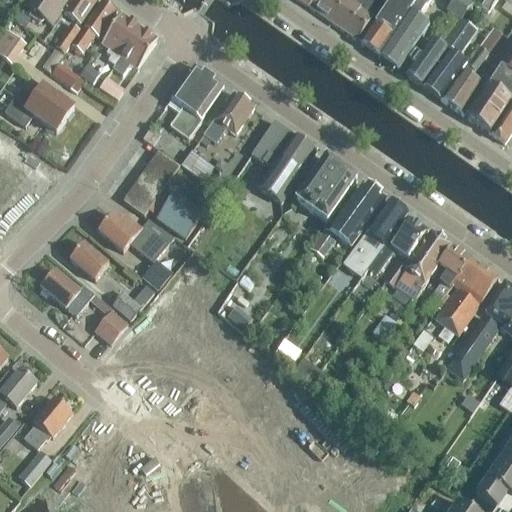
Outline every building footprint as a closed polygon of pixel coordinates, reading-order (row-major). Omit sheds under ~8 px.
[(58,18),(70,0),(30,0),(24,10),(53,30),(60,20),(58,18)] [(80,28),(98,2),(95,0),(74,0),(64,16),(80,28)] [(293,0),(308,11),(315,0),(293,0)] [(345,6),(349,0),(315,0),(308,11),(332,28),(347,7),(345,6)] [(381,0),(383,1),(383,0),(349,0),(345,6),(347,7),(332,28),(357,45),(380,12),(373,8),(378,0),(381,0)] [(383,0),(383,1),(380,6),(386,10),(360,48),(398,75),(429,30),(418,22),(433,0),(444,0),(452,5),(455,0),(383,0)] [(463,18),(472,6),(463,0),(456,0),(447,14),(456,20),(460,15),(463,18)] [(511,8),(511,0),(488,0),(481,10),(490,16),(501,1),(511,8)] [(98,41),(116,15),(102,5),(71,49),(81,57),(94,38),(98,41)] [(114,70),(140,33),(121,19),(100,47),(108,53),(106,57),(111,60),(108,65),(114,70)] [(424,92),(468,29),(460,23),(443,47),(444,48),(442,51),(431,44),(406,79),(424,92)] [(64,58),(79,35),(70,28),(54,51),(64,58)] [(440,103),(466,68),(455,61),(457,58),(459,59),(476,34),(468,29),(424,92),(440,103)] [(140,33),(114,70),(112,72),(122,79),(130,68),(137,73),(157,44),(140,33)] [(26,48),(6,34),(0,42),(0,61),(11,69),(26,48)] [(471,81),(489,57),(479,50),(466,68),(440,103),(463,120),(482,89),(471,81)] [(511,63),(504,74),(501,71),(468,123),(490,139),(511,106),(511,63)] [(70,90),(77,80),(60,69),(53,78),(70,90)] [(93,88),(98,80),(85,71),(80,79),(93,88)] [(170,132),(188,145),(201,126),(199,125),(223,91),(195,71),(167,109),(180,119),(170,132)] [(78,97),(85,85),(79,81),(71,92),(78,97)] [(41,92),(28,82),(3,118),(23,132),(32,120),(56,138),(74,113),(42,91),(41,92)] [(235,140),(254,113),(233,98),(214,125),(213,124),(202,139),(215,149),(226,134),(235,140)] [(511,106),(490,139),(504,149),(511,137),(511,106)] [(280,208),(316,156),(274,127),(251,160),(261,167),(262,166),(271,172),(257,193),(280,208)] [(3,147),(0,150),(0,173),(16,187),(31,170),(3,147)] [(151,166),(172,181),(180,171),(158,155),(151,166)] [(213,173),(190,157),(180,171),(202,187),(213,173)] [(326,229),(357,185),(326,163),(295,207),(326,229)] [(165,191),(172,181),(151,166),(144,176),(165,191)] [(0,173),(0,201),(3,204),(16,187),(0,173)] [(158,201),(165,191),(144,176),(136,186),(158,201)] [(151,211),(158,201),(136,186),(129,196),(151,211)] [(352,253),(385,205),(363,189),(330,237),(325,237),(312,256),(324,264),(338,243),(352,253)] [(143,221),(151,211),(129,196),(122,206),(143,221)] [(187,244),(203,221),(174,200),(158,223),(187,244)] [(373,266),(382,253),(385,249),(406,219),(388,207),(366,238),(379,248),(377,251),(373,249),(365,260),(373,266)] [(142,234),(124,219),(119,226),(111,220),(97,237),(123,258),(130,250),(152,268),(156,264),(169,249),(146,230),(142,234)] [(406,219),(385,249),(406,264),(428,234),(406,219)] [(430,281),(452,251),(431,237),(406,272),(398,267),(386,284),(413,303),(429,281),(430,281)] [(94,286),(108,269),(83,248),(69,265),(94,286)] [(452,291),(471,264),(452,251),(430,281),(439,288),(422,312),(431,318),(451,290),(452,291)] [(382,253),(373,266),(370,270),(378,275),(389,259),(382,253)] [(152,268),(142,281),(160,296),(174,279),(156,264),(152,268)] [(471,264),(452,291),(456,293),(434,325),(458,341),(499,283),(471,264)] [(79,297),(55,277),(41,294),(75,323),(94,300),(84,292),(79,297)] [(511,343),(511,292),(504,287),(492,306),(493,307),(485,319),(502,331),(500,333),(501,336),(511,343)] [(143,311),(155,297),(147,290),(134,304),(143,311)] [(131,324),(142,312),(125,297),(113,310),(131,324)] [(185,302),(180,308),(189,315),(194,309),(185,302)] [(194,309),(189,315),(198,323),(204,317),(194,309)] [(251,323),(236,310),(227,321),(242,334),(251,323)] [(110,350),(127,330),(111,317),(95,337),(110,350)] [(463,384),(499,333),(483,322),(446,373),(463,384)] [(218,329),(213,335),(222,343),(228,337),(218,329)] [(147,331),(124,358),(141,373),(164,345),(147,331)] [(228,337),(222,343),(232,351),(237,345),(228,337)] [(196,341),(190,351),(210,365),(217,355),(196,341)] [(164,345),(141,373),(158,387),(181,359),(164,345)] [(251,357),(246,363),(256,371),(261,365),(251,357)] [(181,359),(158,387),(174,401),(198,373),(181,359)] [(511,392),(511,391),(511,360),(497,383),(511,392)] [(261,365),(256,371),(265,379),(270,372),(261,365)] [(198,373),(174,401),(191,414),(214,387),(198,373)] [(0,417),(8,408),(15,414),(36,389),(19,375),(0,397),(0,417)] [(214,387),(191,414),(208,428),(231,401),(214,387)] [(231,401),(208,428),(225,443),(248,415),(231,401)] [(36,455),(48,441),(51,444),(72,419),(53,403),(33,428),(35,430),(23,444),(36,455)] [(312,407),(307,414),(316,421),(321,415),(312,407)] [(321,415),(316,421),(325,429),(330,423),(321,415)] [(1,452),(17,432),(7,423),(0,431),(0,451),(1,452)] [(345,435),(340,441),(349,449),(354,443),(345,435)] [(273,436),(250,464),(268,479),(291,451),(273,436)] [(354,443),(349,449),(358,457),(363,451),(354,443)] [(511,511),(511,445),(475,499),(494,511),(511,511)] [(291,451),(268,479),(284,493),(307,465),(291,451)] [(30,492),(51,466),(52,465),(39,456),(17,482),(30,492)] [(452,462),(446,471),(454,476),(460,468),(452,462)] [(378,463),(373,469),(382,477),(387,471),(378,463)] [(307,465),(284,493),(301,506),(324,479),(307,465)] [(387,471),(382,477),(391,484),(396,478),(387,471)] [(141,476),(105,481),(108,504),(144,499),(141,476)] [(324,479),(301,506),(307,511),(324,511),(341,493),(324,479)] [(341,493),(324,511),(352,511),(357,506),(341,493)] [(60,499),(52,500),(53,511),(61,510),(60,499)] [(145,511),(144,499),(108,504),(109,511),(145,511)]
